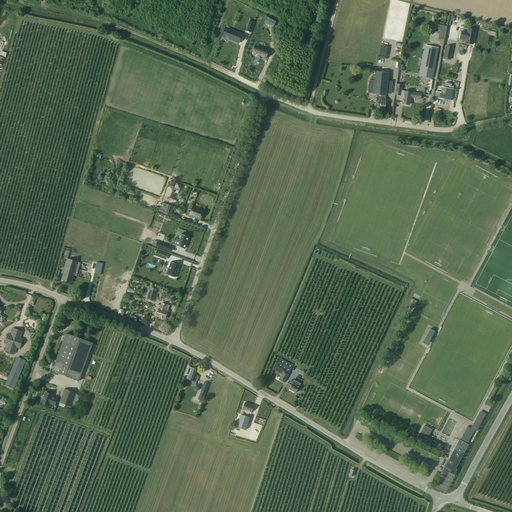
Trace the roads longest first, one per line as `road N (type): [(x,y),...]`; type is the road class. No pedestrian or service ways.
road 1 (unclassified): [(172,341),(265,97),(446,130),(511,117)]
road 2 (unclassified): [(440,496),(172,341)]
road 3 (track): [(25,5),(106,22),(268,96)]
road 4 (unclassified): [(0,472),(63,299)]
road 5 (unclassified): [(454,502),(511,397)]
